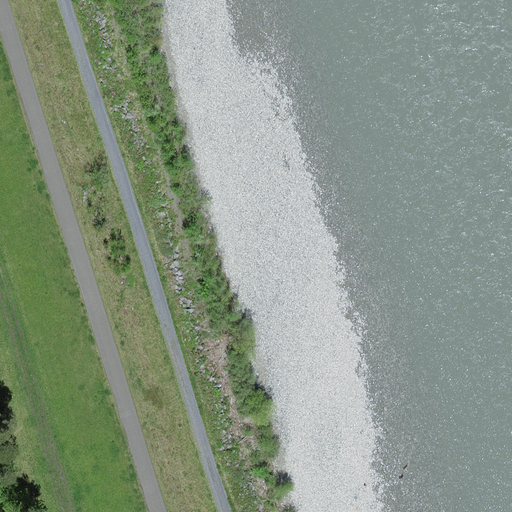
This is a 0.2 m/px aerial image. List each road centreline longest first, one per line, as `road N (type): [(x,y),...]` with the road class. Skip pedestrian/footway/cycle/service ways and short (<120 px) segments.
road 1 (track): [(224,511),(65,0)]
road 2 (track): [(0,3),(157,511)]
road 3 (track): [(0,279),(70,511)]
